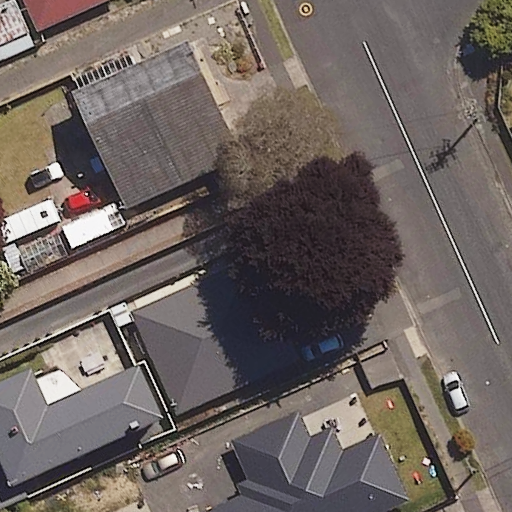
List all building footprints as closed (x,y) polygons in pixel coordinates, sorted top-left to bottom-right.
[(23,0),(36,27),(94,0),(23,0)] [(240,153),(184,31),(68,84),(124,205),(240,153)] [(303,359),(257,255),(134,309),(179,414),(303,359)] [(28,359),(0,371),(0,458),(8,476),(158,409),(134,356),(45,397),(28,359)] [(323,429),(234,469),(253,511),(378,511),(387,508),(364,458),(341,468),(323,429)] [(124,511),(165,494),(147,451),(97,472),(113,511),(124,511)]
